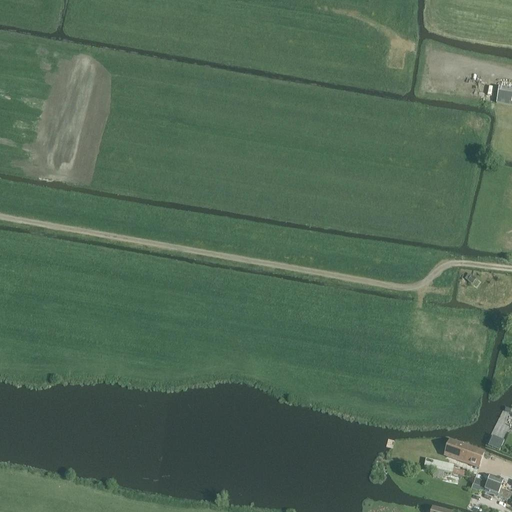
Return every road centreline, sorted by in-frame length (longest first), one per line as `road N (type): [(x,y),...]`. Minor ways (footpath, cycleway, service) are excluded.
road 1 (track): [(426,281),(406,288),(0,214)]
road 2 (track): [(511,269),(449,265),(426,281),(417,318)]
